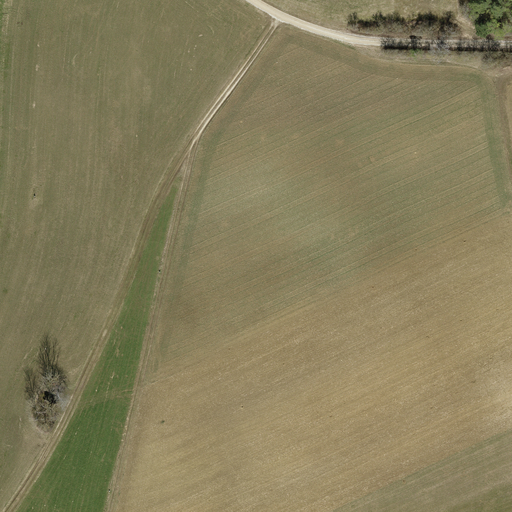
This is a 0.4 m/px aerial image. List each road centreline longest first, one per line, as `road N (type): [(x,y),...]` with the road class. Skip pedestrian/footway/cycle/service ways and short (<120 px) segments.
road 1 (track): [(9,511),(203,131),(279,14)]
road 2 (track): [(110,511),(192,152)]
road 3 (track): [(511,43),(375,41),(279,14)]
